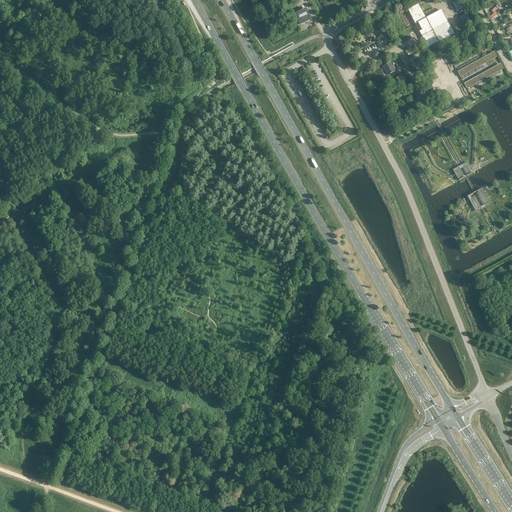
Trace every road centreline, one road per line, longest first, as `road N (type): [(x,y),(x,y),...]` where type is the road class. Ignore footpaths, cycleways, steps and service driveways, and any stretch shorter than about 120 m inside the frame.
road 1 (primary): [(195,0),(273,147),(437,418)]
road 2 (primary): [(453,409),(221,0)]
road 3 (unclassified): [(487,395),(402,179),(326,42),(329,28),(372,4)]
